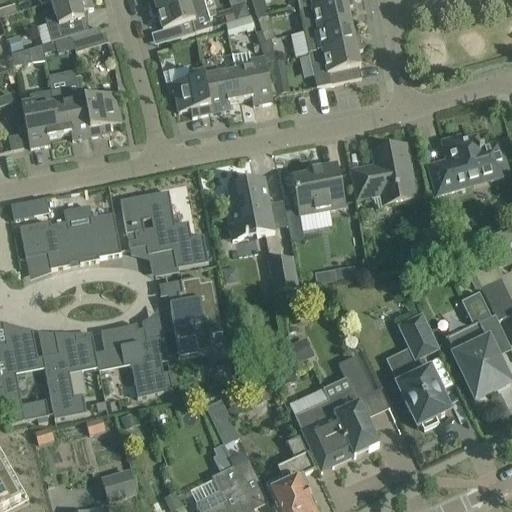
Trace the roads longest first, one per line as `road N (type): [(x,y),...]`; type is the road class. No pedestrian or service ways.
road 1 (residential): [(165,157),(411,103)]
road 2 (residential): [(0,187),(165,157)]
road 3 (residential): [(165,157),(126,0)]
